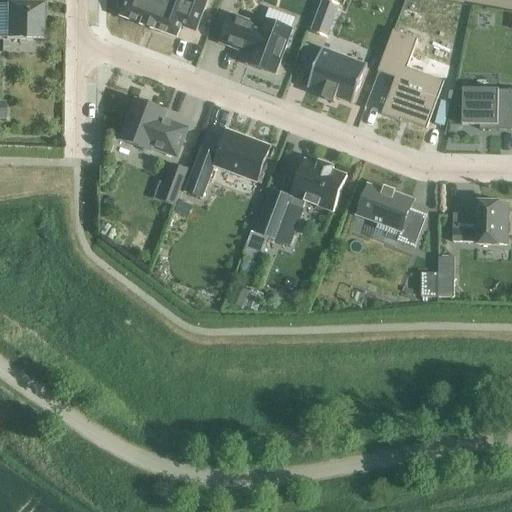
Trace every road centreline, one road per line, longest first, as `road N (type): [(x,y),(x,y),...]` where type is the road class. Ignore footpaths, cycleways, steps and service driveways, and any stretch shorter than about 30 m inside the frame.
road 1 (residential): [(511,440),(251,481),(185,474),(116,448),(0,367)]
road 2 (residential): [(511,172),(414,169),(76,46)]
